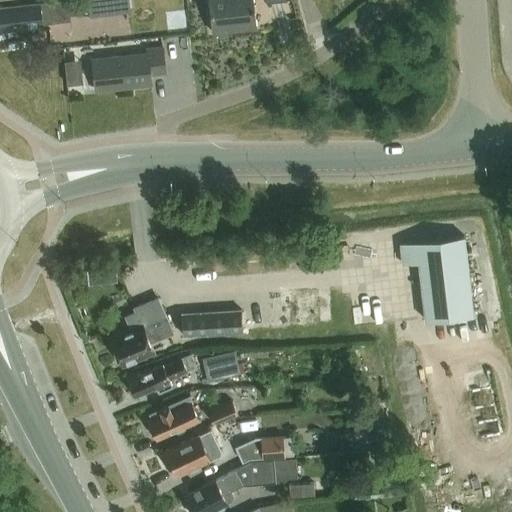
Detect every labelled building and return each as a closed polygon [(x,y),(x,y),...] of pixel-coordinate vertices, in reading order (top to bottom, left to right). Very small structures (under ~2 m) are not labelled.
[(51,14),(69,12),(68,0),(55,0),(0,5),(0,23),(0,27),(24,25),(24,32),(42,30),(42,22),(52,21),(51,14)] [(128,0),(87,0),(90,16),(129,12),(128,1),(128,0)] [(209,0),(213,31),(257,25),(254,2),(254,0),(209,0)] [(150,72),(166,70),(163,45),(147,47),(147,52),(93,58),(97,88),(151,82),(150,72)] [(473,313),(463,236),(401,244),(403,262),(419,260),(426,319),(473,313)] [(153,341),(175,332),(168,315),(160,297),(136,307),(138,311),(127,316),(133,330),(115,337),(119,345),(118,352),(123,362),(127,362),(128,364),(139,359),(138,357),(156,350),(153,341)] [(241,330),(240,306),(179,311),(181,335),(241,330)] [(235,349),(202,357),(208,380),(241,372),(235,349)] [(171,379),(189,371),(198,367),(193,354),(164,366),(163,364),(129,378),(136,396),(158,387),(160,392),(174,386),(171,379)] [(158,439),(201,421),(190,395),(169,404),(170,407),(157,412),(158,416),(150,420),(158,439)] [(234,399),(211,409),(217,423),(240,413),(234,399)] [(387,408),(377,410),(379,422),(390,420),(387,408)] [(176,476),(213,460),(201,435),(165,451),(166,455),(164,456),(168,465),(171,464),(176,476)] [(256,436),(235,447),(242,461),(250,457),(261,457),(269,457),(285,457),(285,456),(285,436),(285,435),(260,435),(260,436),(256,436)] [(235,468),(185,496),(193,511),(211,511),(228,503),(224,496),(244,484),(243,483),(277,481),(277,477),(296,477),(296,456),(285,457),(269,457),(258,459),(250,460),(235,469),(235,468)] [(373,488),(394,486),(392,468),(379,469),(371,470),(373,488)]
